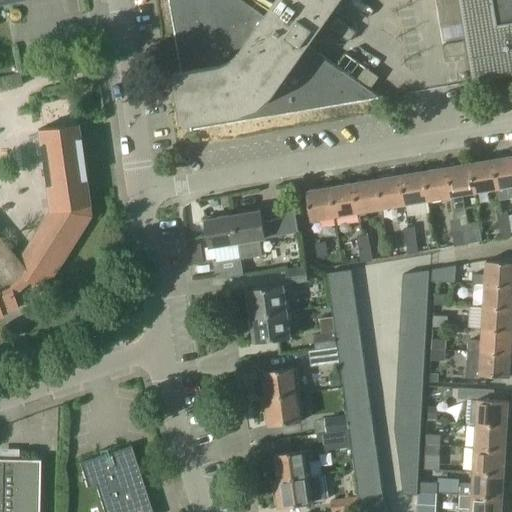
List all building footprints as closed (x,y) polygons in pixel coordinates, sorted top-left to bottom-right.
[(169,0),(181,69),(174,71),(183,123),(190,121),(192,129),(375,98),(377,94),(308,45),(339,0),(274,0),(264,14),(245,0),(169,0)] [(464,40),(467,54),(471,81),(511,74),(511,21),(496,24),(492,0),(457,0),(464,40)] [(328,27),(348,41),(355,32),(335,18),(328,27)] [(444,58),(461,55),(467,54),(464,40),(442,44),(444,58)] [(349,53),(341,63),(358,75),(365,65),(349,53)] [(0,77),(0,89),(22,85),(19,73),(0,77)] [(0,314),(2,314),(1,311),(17,306),(11,289),(24,277),(39,288),(49,273),(51,274),(89,214),(74,122),(37,128),(50,209),(18,258),(0,235),(0,314)] [(511,156),(494,159),(499,187),(501,201),(510,199),(508,186),(511,184),(511,156)] [(499,187),(494,159),(471,163),(475,191),(499,187)] [(465,208),(462,193),(475,191),(471,163),(447,167),(451,196),(454,210),(465,208)] [(424,171),(429,200),(451,196),(447,167),(424,171)] [(424,171),(400,175),(405,204),(429,200),(424,171)] [(400,175),(377,179),(382,208),(405,204),(400,175)] [(377,179),(354,182),(359,212),(382,208),(377,179)] [(354,182),(331,186),(335,216),(359,212),(354,182)] [(307,190),(312,220),(335,216),(331,186),(307,190)] [(282,234),(297,231),(293,207),(278,210),(279,218),(282,234)] [(259,209),(232,214),(240,256),(240,259),(241,259),(262,255),(259,238),(264,237),(282,234),(279,218),(261,221),(259,209)] [(507,210),(498,212),(500,225),(510,223),(507,210)] [(240,256),(232,214),(205,218),(210,246),(214,246),(216,260),(240,256)] [(455,219),(450,220),(453,233),(463,232),(462,225),(461,220),(461,218),(455,219)] [(501,237),(511,235),(510,223),(500,225),(501,237)] [(403,228),(406,241),(417,239),(414,226),(403,228)] [(453,233),(455,247),(466,245),(466,244),(465,244),(463,232),(453,233)] [(356,236),(359,249),(370,247),(368,234),(356,236)] [(419,252),(417,239),(406,241),(408,254),(419,252)] [(328,256),(325,242),(315,244),(318,258),(328,256)] [(373,260),(370,247),(359,249),(362,262),(373,260)] [(219,273),(225,272),(226,278),(243,275),(240,259),(240,256),(216,260),(213,261),(214,269),(215,273),(219,273)] [(511,262),(486,261),(485,275),(474,274),(473,284),(485,285),(485,283),(511,284),(511,262)] [(285,268),(287,285),(307,282),(305,266),(285,268)] [(445,268),(444,282),(455,283),(457,266),(445,268)] [(444,282),(445,268),(432,270),(431,282),(444,282)] [(352,270),(328,273),(330,286),(353,283),(352,270)] [(403,274),(403,287),(429,288),(430,270),(403,274)] [(353,283),(330,286),(331,298),(355,294),(353,283)] [(484,306),(511,307),(511,284),(485,283),(485,285),(484,306)] [(249,290),(252,315),(287,310),(283,285),(249,290)] [(403,287),(402,299),(428,300),(429,288),(403,287)] [(449,294),(435,293),(434,303),(434,304),(449,305),(449,294)] [(355,294),(331,298),(333,309),(357,306),(355,294)] [(402,299),(401,310),(428,312),(428,300),(402,299)] [(357,306),(333,309),(335,321),(358,317),(357,306)] [(511,307),(484,306),(482,328),(511,329),(511,307)] [(256,341),(291,336),(287,310),(252,315),(256,341)] [(401,310),(401,322),(427,323),(428,312),(401,310)] [(433,326),(433,327),(448,328),(448,327),(448,325),(448,316),(433,315),(433,324),(433,326)] [(358,317),(335,321),(336,332),(360,329),(358,317)] [(401,322),(400,334),(426,335),(427,323),(401,322)] [(467,351),(511,353),(511,329),(482,328),(482,340),(468,339),(467,351)] [(360,329),(336,332),(338,344),(362,341),(360,329)] [(316,349),(316,350),(337,348),(335,331),(313,334),(316,349)] [(400,334),(399,345),(426,347),(426,335),(400,334)] [(447,340),(432,339),(431,349),(446,350),(447,340)] [(362,341),(338,344),(339,356),(363,352),(362,341)] [(399,345),(399,357),(425,358),(426,347),(399,345)] [(311,366),(339,362),(337,348),(316,350),(316,349),(309,351),(311,366)] [(431,359),(445,360),(446,350),(431,349),(431,359)] [(475,374),(511,376),(511,370),(511,353),(467,351),(467,360),(475,360),(475,374)] [(363,352),(339,356),(341,367),(365,364),(363,352)] [(399,357),(398,369),(425,370),(425,358),(399,357)] [(365,364),(341,367),(343,379),(367,375),(365,364)] [(266,396),(266,397),(298,392),(295,367),(265,371),(268,396),(266,396)] [(398,369),(398,380),(424,382),(425,370),(398,369)] [(367,375),(343,379),(344,390),(368,387),(368,386),(367,375)] [(398,380),(397,392),(423,394),(424,382),(398,380)] [(368,387),(344,390),(346,402),(370,398),(368,387)] [(494,399),(494,390),(459,388),(459,399),(468,400),(494,401),(494,399)] [(270,425),(303,420),(298,392),(266,397),(270,425)] [(397,392),(396,404),(423,405),(423,394),(397,392)] [(370,398),(346,402),(348,413),(371,410),(370,398)] [(467,421),(466,424),(470,424),(477,424),(508,426),(508,423),(510,401),(494,401),(468,400),(467,421)] [(396,404),(396,415),(422,417),(423,405),(396,404)] [(371,410),(348,413),(349,425),(373,421),(371,410)] [(396,415),(395,427),(421,428),(422,417),(396,415)] [(347,416),(326,419),(328,433),(349,430),(347,416)] [(373,421),(349,425),(351,436),(375,433),(373,421)] [(507,448),(508,426),(477,424),(476,447),(507,448)] [(395,427),(395,429),(397,443),(421,440),(421,428),(395,427)] [(321,434),(317,434),(319,451),(327,450),(351,447),(349,430),(328,433),(321,434)] [(375,433),(351,436),(352,448),(376,445),(375,433)] [(441,435),(426,434),(425,444),(440,445),(441,435)] [(421,440),(397,443),(398,455),(420,452),(421,440)] [(152,511),(131,444),(115,450),(113,445),(99,450),(100,454),(80,461),(87,485),(95,482),(104,511),(152,511)] [(425,455),(439,455),(440,445),(425,444),(425,455)] [(376,445),(352,448),(354,459),(378,456),(376,445)] [(474,471),(506,473),(507,448),(476,447),(474,471)] [(277,454),(275,455),(278,479),(278,480),(312,476),(310,462),(314,462),(313,450),(308,450),(277,454)] [(420,452),(398,455),(400,466),(420,463),(420,452)] [(378,456),(354,459),(356,470),(379,467),(378,456)] [(0,457),(0,511),(38,511),(39,458),(0,457)] [(420,463),(400,466),(404,494),(418,495),(420,463)] [(379,467),(356,470),(357,482),(381,479),(379,467)] [(460,495),(504,497),(506,473),(474,471),(474,484),(461,483),(460,495)] [(277,480),(275,481),(279,507),(315,502),(326,500),(322,474),(316,475),(312,476),(278,480),(277,480)] [(381,479),(357,482),(359,494),(383,490),(381,479)] [(420,482),(419,493),(437,494),(438,483),(420,482)] [(383,490),(359,494),(361,507),(384,502),(383,490)] [(472,511),(503,511),(504,497),(460,495),(459,508),(472,509),(472,511)] [(330,500),(331,511),(345,511),(360,510),(358,496),(330,500)] [(387,511),(384,502),(361,507),(362,511),(387,511)]
